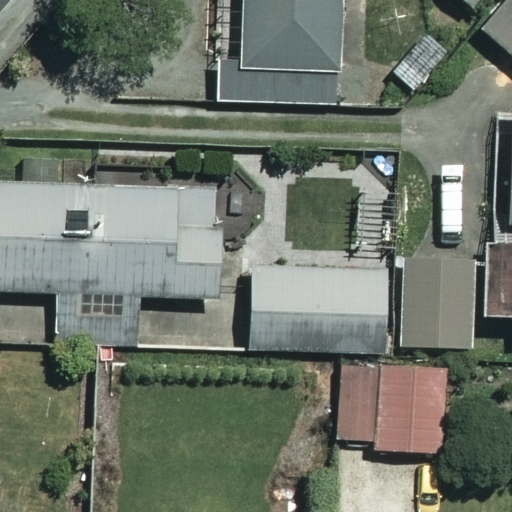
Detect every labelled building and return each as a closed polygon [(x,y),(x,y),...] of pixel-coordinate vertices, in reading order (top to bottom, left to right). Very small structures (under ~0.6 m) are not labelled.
[(332,0),(236,0),(234,56),(217,55),(215,98),(330,102),(332,0)] [(511,0),(501,0),(478,25),(511,58),(511,0)] [(511,105),(505,105),(501,219),(511,219),(511,105)] [(212,182),(0,184),(0,287),(52,287),(53,344),(133,343),(133,294),(213,293),(212,182)] [(464,253),(398,256),(402,346),(468,343),(464,253)] [(380,265),(246,263),(245,347),(379,348),(380,265)] [(438,368),(338,363),(335,443),(434,448),(438,368)]
